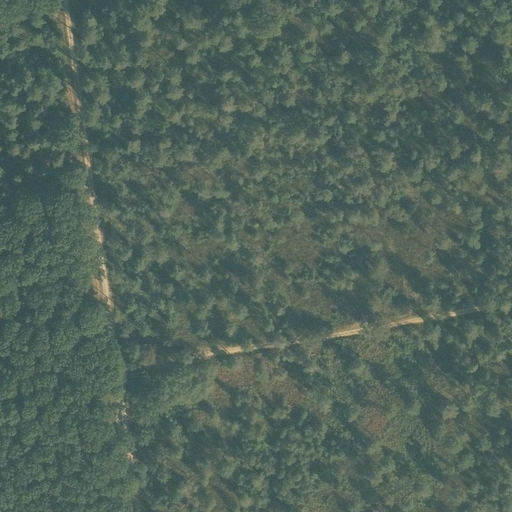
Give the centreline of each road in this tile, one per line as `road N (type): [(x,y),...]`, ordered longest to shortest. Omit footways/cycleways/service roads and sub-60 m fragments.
road 1 (track): [(122,345),(511,285)]
road 2 (track): [(68,0),(122,345)]
road 3 (track): [(122,345),(147,511)]
